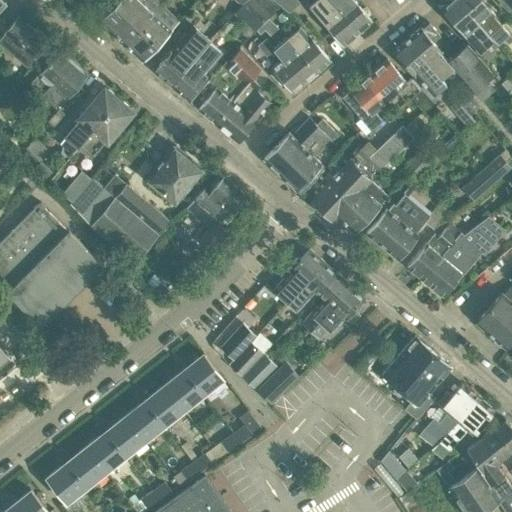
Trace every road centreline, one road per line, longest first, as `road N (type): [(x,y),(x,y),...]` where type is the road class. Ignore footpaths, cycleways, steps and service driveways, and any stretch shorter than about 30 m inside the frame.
road 1 (residential): [(0,461),(215,289),(290,205)]
road 2 (residential): [(236,159),(37,0)]
road 3 (residential): [(236,159),(425,0)]
road 4 (residential): [(437,331),(290,205)]
